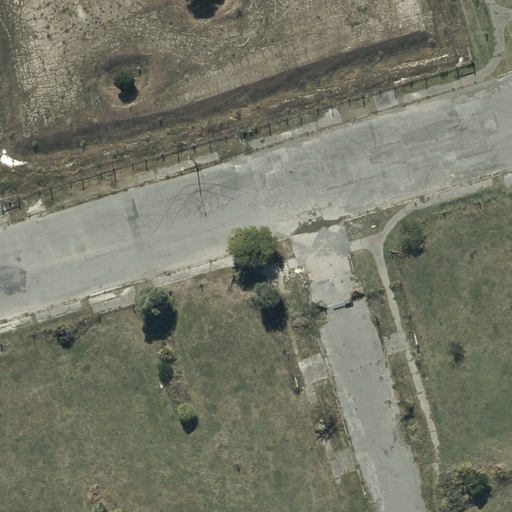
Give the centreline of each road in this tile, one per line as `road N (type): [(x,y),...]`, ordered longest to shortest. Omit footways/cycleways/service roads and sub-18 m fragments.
road 1 (track): [(0,272),(511,122)]
road 2 (track): [(310,180),(391,458),(396,511)]
